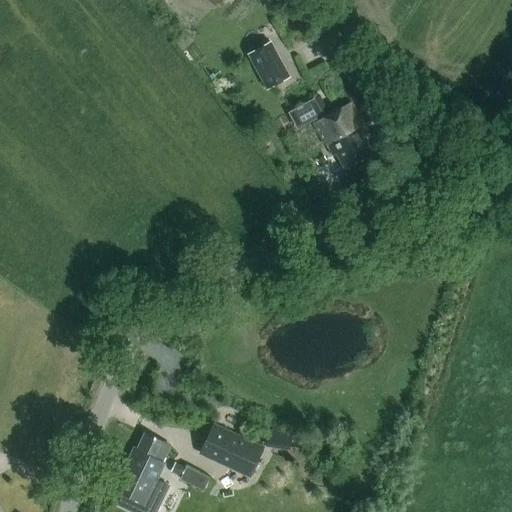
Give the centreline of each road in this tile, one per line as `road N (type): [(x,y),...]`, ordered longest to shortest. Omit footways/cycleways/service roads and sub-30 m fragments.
road 1 (unclassified): [(66,511),(103,397),(140,331),(172,298),(228,269),(446,211),(511,167)]
road 2 (track): [(306,0),(490,186),(511,220)]
